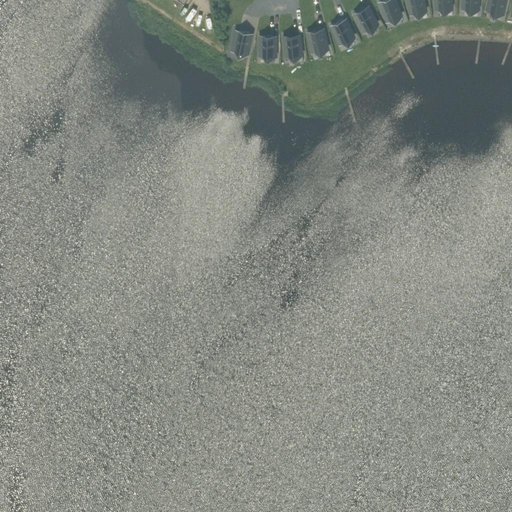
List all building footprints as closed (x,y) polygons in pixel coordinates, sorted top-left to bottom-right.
[(402,13),(396,0),(381,0),(384,6),(381,7),(386,21),(389,20),(400,16),(399,14),(402,13)] [(426,8),(424,0),(406,0),(410,14),(413,13),(424,11),(424,9),(426,8)] [(452,6),(451,0),(434,0),(435,9),(438,9),(450,8),(449,6),(452,6)] [(479,7),(479,0),(461,0),(461,9),(465,9),(476,9),(476,7),(479,7)] [(504,11),(506,0),(488,0),(486,10),(489,11),(500,13),(501,11),(504,11)] [(375,23),(378,22),(370,7),(367,8),(366,5),(356,11),(359,17),(356,18),(363,32),(366,30),(376,25),(375,23)] [(353,38),(352,36),(354,35),(347,19),(344,21),(343,18),(333,23),(336,29),(333,31),(340,44),(343,43),(353,38)] [(328,46),(324,29),(321,30),(321,27),(310,30),(312,37),(308,37),(312,52),(315,52),(326,49),(325,47),(328,46)] [(248,51),(252,35),(249,34),(250,31),(239,29),(237,36),(234,35),(231,50),(234,51),(245,53),(246,51),(248,51)] [(302,52),(300,35),(298,36),(297,33),(286,34),(287,41),(284,41),(285,56),(289,56),(300,55),(300,52),(302,52)] [(276,54),(276,37),(274,37),(274,34),(263,34),(262,41),(259,41),(259,56),(262,56),(273,56),(273,54),(276,54)]
